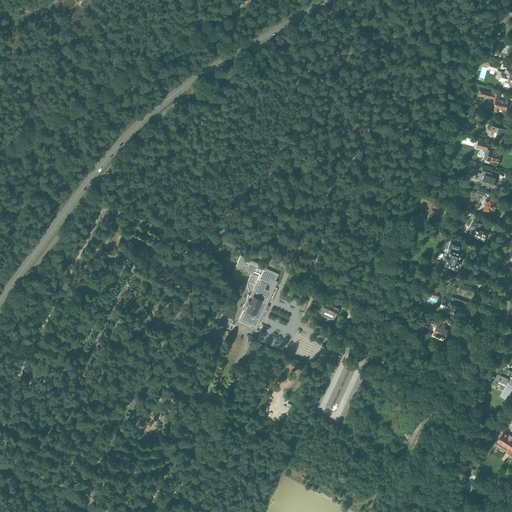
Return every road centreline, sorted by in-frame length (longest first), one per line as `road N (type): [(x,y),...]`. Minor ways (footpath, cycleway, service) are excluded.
road 1 (unclassified): [(0,314),(137,136),(349,0)]
road 2 (primary): [(0,296),(134,128),(332,0)]
road 3 (unknown): [(272,0),(0,154)]
road 4 (track): [(0,136),(144,59)]
road 5 (track): [(144,59),(254,0)]
